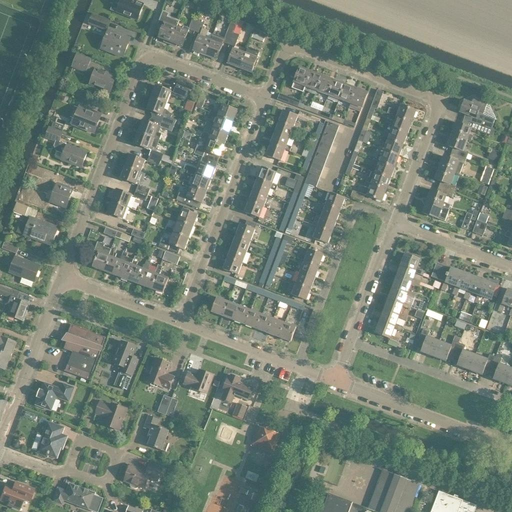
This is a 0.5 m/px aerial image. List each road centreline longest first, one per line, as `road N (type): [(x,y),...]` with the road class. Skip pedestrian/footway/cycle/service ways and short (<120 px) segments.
road 1 (residential): [(181,321),(264,98)]
road 2 (residential): [(64,277),(139,70),(151,60)]
road 3 (residential): [(264,98),(285,43),(439,102)]
road 4 (residential): [(298,365),(358,206),(398,219)]
road 5 (residential): [(0,445),(64,277)]
road 6 (residential): [(502,442),(337,380)]
road 7 (residential): [(511,401),(351,342)]
road 8 (residential): [(351,342),(396,224)]
road 9 (residential): [(298,365),(181,321)]
road 10 (residential): [(181,321),(64,277)]
road 11 (residential): [(398,219),(439,102)]
road 12 (residential): [(511,268),(396,224)]
road 13 (residential): [(264,98),(151,60)]
